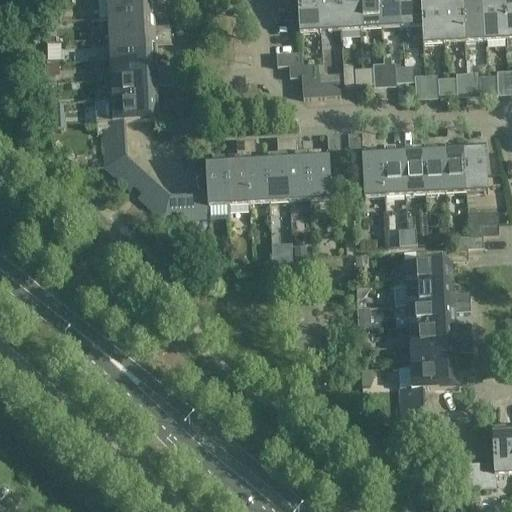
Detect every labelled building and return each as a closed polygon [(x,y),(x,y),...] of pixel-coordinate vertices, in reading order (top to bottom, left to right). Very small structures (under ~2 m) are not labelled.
[(123,0),(105,1),(106,22),(147,20),(146,9),(154,9),(153,0),(123,0)] [(296,0),(299,36),(320,35),(318,0),(296,0)] [(318,0),(320,35),(340,34),(338,0),(318,0)] [(338,0),(340,34),(361,33),(359,0),(338,0)] [(359,0),(361,33),(381,32),(379,0),(359,0)] [(379,0),(381,32),(402,31),(400,0),(379,0)] [(400,0),(402,31),(422,30),(423,48),(420,0),(400,0)] [(441,0),(431,0),(432,7),(422,8),(421,0),(420,0),(423,48),(444,47),(441,0)] [(451,6),(450,0),(441,0),(444,47),(464,45),(462,5),(451,6)] [(461,0),(462,5),(464,45),(484,44),(482,0),(461,0)] [(502,0),(482,0),(484,44),(505,43),(502,0)] [(511,0),(502,0),(505,43),(511,42),(511,0)] [(147,20),(106,22),(108,42),(171,39),(171,29),(147,31),(147,20)] [(171,39),(108,42),(109,63),(149,61),(149,49),(172,48),(171,39)] [(277,70),(289,70),(301,69),(301,56),(276,58),(277,70)] [(149,61),(109,63),(110,83),(173,80),(173,70),(150,71),(149,61)] [(301,69),(289,70),(290,82),(302,81),(314,80),(313,68),(301,69)] [(396,72),(397,86),(405,86),(404,71),(396,72)] [(404,71),(405,86),(413,85),(413,71),(404,71)] [(363,73),(356,73),(356,88),(364,88),(363,73)] [(363,73),(364,88),(373,87),(372,73),(363,73)] [(339,79),(314,80),(302,81),(303,102),(340,100),(339,79)] [(173,80),(110,83),(111,103),(151,101),(150,90),(174,89),(173,80)] [(486,80),(478,81),(479,97),(487,96),(486,80)] [(486,80),(487,96),(496,96),(495,80),(486,80)] [(446,82),(438,83),(438,99),(446,98),(446,82)] [(446,82),(446,98),(455,98),(455,82),(446,82)] [(151,101),(111,103),(112,123),(100,124),(101,137),(126,136),(125,124),(159,122),(159,111),(151,112),(151,101)] [(126,136),(101,137),(101,149),(127,148),(126,136)] [(363,154),(362,145),(362,138),(348,138),(350,163),(362,162),(364,201),(385,200),(383,160),(373,161),(372,154),(363,154)] [(319,164),(308,164),(310,205),(331,203),(331,186),(343,186),(341,139),(328,140),(329,156),(319,157),(319,164)] [(298,165),(296,141),(286,142),(290,206),(310,205),(308,164),(298,165)] [(286,142),(277,143),(279,166),(268,166),(270,207),(290,206),(286,142)] [(246,144),(236,145),(238,168),(227,169),(229,209),(249,208),(246,144)] [(257,167),(256,144),(246,144),(249,208),(270,207),(268,166),(257,167)] [(127,148),(101,149),(103,171),(128,160),(127,148)] [(476,155),(465,156),(467,196),(488,195),(487,182),(498,181),(496,161),(493,161),(493,156),(486,156),(486,148),(475,148),(476,155)] [(454,149),(444,150),(446,197),(467,196),(465,156),(454,156),(454,149)] [(435,157),(424,158),(426,198),(446,197),(444,150),(434,150),(435,157)] [(413,151),(403,152),(406,199),(426,198),(424,158),(413,158),(413,151)] [(394,160),(383,160),(385,200),(406,199),(403,152),(394,152),(394,160)] [(128,160),(103,171),(119,186),(136,167),(128,160)] [(216,162),(205,163),(207,197),(195,198),(197,223),(210,222),(210,210),(229,209),(227,169),(216,169),(216,162)] [(136,167),(119,186),(129,195),(133,190),(146,176),(136,167)] [(153,183),(141,196),(136,201),(146,210),(162,191),(153,183)] [(162,191),(146,210),(163,225),(171,199),(162,191)] [(183,198),(171,199),(163,225),(184,224),(183,198)] [(195,198),(183,198),(184,224),(197,223),(195,198)] [(415,214),(413,227),(427,229),(429,216),(415,214)] [(474,228),(474,240),(474,241),(483,240),(499,239),(498,227),(474,228)] [(440,247),(449,247),(448,231),(439,231),(440,247)] [(408,249),(407,233),(399,233),(400,249),(408,249)] [(408,249),(417,248),(416,233),(407,233),(408,249)] [(458,241),(458,246),(459,253),(459,254),(467,253),(483,253),(483,240),(474,241),(474,240),(458,241)] [(444,266),(416,267),(405,268),(406,289),(446,287),(445,277),(452,276),(452,266),(468,266),(467,253),(459,254),(459,253),(443,254),(444,266)] [(443,254),(415,255),(416,267),(444,266),(443,254)] [(446,287),(406,289),(407,309),(470,306),(470,297),(447,298),(446,287)] [(470,306),(407,309),(408,330),(448,328),(447,317),(471,316),(470,306)] [(448,328),(408,330),(409,350),(472,347),(471,338),(448,339),(448,328)] [(472,347),(409,350),(410,371),(457,369),(457,368),(449,368),(449,358),(472,357),(472,347)] [(457,369),(410,371),(411,391),(399,392),(400,405),(424,403),(424,392),(458,390),(457,369)] [(424,403),(400,405),(400,417),(425,416),(424,403)] [(387,429),(392,441),(402,437),(401,423),(398,425),(394,413),(384,417),(389,428),(387,429)] [(401,423),(402,437),(402,439),(426,427),(425,416),(400,417),(401,423)] [(426,427),(402,439),(418,454),(435,435),(426,427)] [(491,431),(492,439),(493,466),(481,467),(483,491),(495,491),(495,479),(511,477),(511,430),(503,431),(503,438),(493,438),(493,431),(491,431)] [(435,435),(418,454),(428,462),(444,444),(435,435)] [(452,451),(435,469),(445,478),(461,459),(452,451)] [(461,459),(445,478),(461,492),(469,467),(461,459)] [(481,467),(469,467),(461,492),(483,491),(481,467)]
